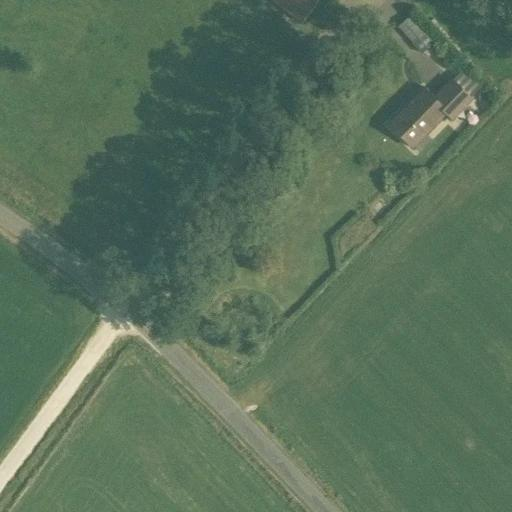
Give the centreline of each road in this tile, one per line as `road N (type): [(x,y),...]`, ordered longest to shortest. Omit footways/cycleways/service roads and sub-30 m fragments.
road 1 (unclassified): [(126,311),(301,73),(367,0)]
road 2 (tertiary): [(320,511),(126,311)]
road 3 (unclassified): [(0,481),(126,311)]
road 4 (tertiary): [(126,311),(0,216)]
